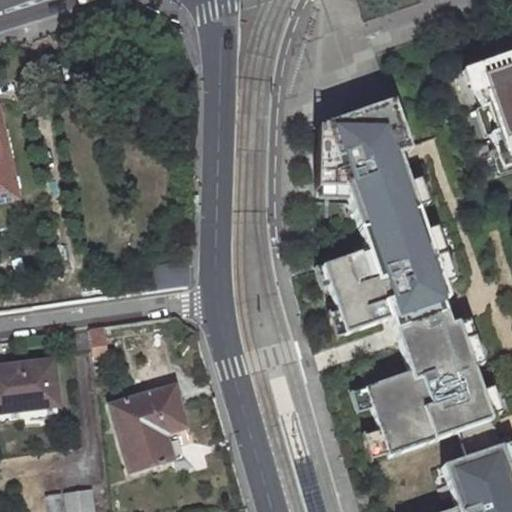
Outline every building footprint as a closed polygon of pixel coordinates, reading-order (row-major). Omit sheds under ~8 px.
[(511,60),(467,75),(479,110),(485,107),(494,133),(488,135),(500,170),(511,165),(511,60)] [(511,511),(511,487),(498,449),(470,369),(454,326),(454,325),(447,328),(439,304),(446,301),(441,287),(421,234),(413,211),(405,186),(394,158),(388,139),(399,135),(388,105),(318,129),(319,131),(316,132),(315,189),(343,196),(367,258),(321,271),(327,290),(337,317),(345,341),(389,324),(408,378),(362,391),(369,410),(377,434),(385,456),(386,459),(455,435),(464,460),(439,469),(453,511),(450,511),(511,511)] [(0,128),(0,211),(17,207),(10,170),(16,170),(9,139),(3,141),(0,128)] [(399,135),(388,139),(394,158),(405,154),(399,135)] [(415,182),(405,186),(413,211),(424,206),(415,182)] [(318,190),(315,200),(347,207),(343,196),(318,190)] [(433,230),(421,234),(441,287),(451,283),(433,230)] [(321,271),(314,273),(320,293),(327,290),(321,271)] [(183,272),(140,278),(142,302),(182,297),(183,272)] [(335,345),(345,341),(337,317),(328,320),(335,345)] [(466,322),(454,326),(470,369),(481,366),(466,322)] [(106,359),(104,340),(90,341),(92,361),(106,359)] [(55,365),(0,372),(0,415),(61,407),(55,365)] [(479,394),(488,419),(499,415),(490,390),(479,394)] [(362,391),(349,395),(355,415),(369,410),(362,391)] [(171,395),(106,412),(126,479),(168,468),(161,441),(173,438),(182,436),(171,395)] [(61,407),(0,415),(0,428),(62,420),(61,407)] [(377,434),(362,438),(369,462),(385,456),(377,434)] [(161,441),(168,468),(180,465),(173,438),(161,441)] [(511,452),(509,445),(498,449),(511,487),(511,452)] [(94,511),(92,494),(63,498),(65,511),(94,511)] [(63,511),(61,498),(45,500),(46,511),(63,511)]
